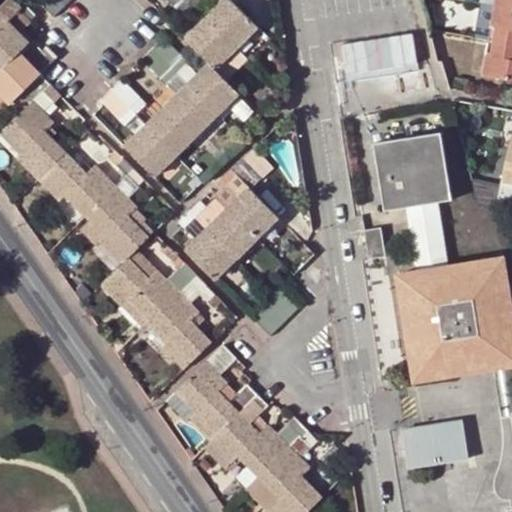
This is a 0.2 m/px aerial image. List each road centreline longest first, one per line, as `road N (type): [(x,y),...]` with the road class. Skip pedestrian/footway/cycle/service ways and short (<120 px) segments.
road 1 (residential): [(298,0),(383,511)]
road 2 (unclassified): [(0,245),(187,511)]
